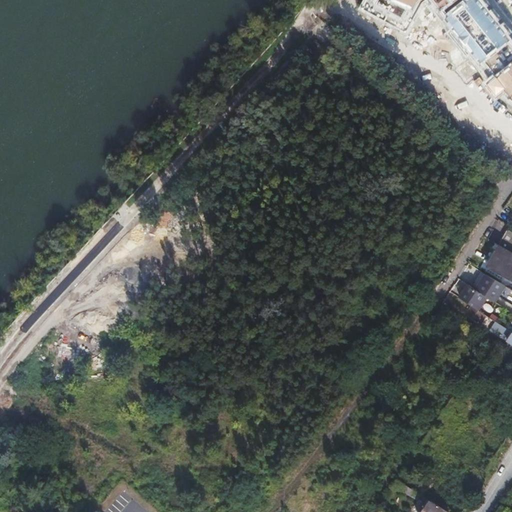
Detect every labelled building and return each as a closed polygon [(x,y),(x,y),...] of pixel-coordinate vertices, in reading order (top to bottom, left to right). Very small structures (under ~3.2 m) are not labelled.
[(434,0),(442,8),(452,0),(369,0),(365,8),(408,31),(424,0),(434,0)] [(452,0),(442,8),(484,62),(490,58),(511,40),(511,32),(486,0),(452,0)] [(511,91),(511,40),(490,58),(511,91)] [(498,243),(501,245),(511,251),(511,226),(509,225),(498,243)] [(486,244),(497,251),(501,245),(498,243),(489,238),(486,244)] [(511,251),(501,245),(497,251),(488,266),(511,279),(511,251)] [(483,274),(474,289),(476,290),(489,298),(497,303),(507,287),(483,274)] [(476,290),(467,303),(472,306),(480,311),(489,298),(476,290)] [(446,308),(441,305),(437,311),(442,314),(446,308)] [(480,311),(472,306),(468,313),(481,321),(485,314),(480,311)] [(481,321),(491,328),(495,321),(485,314),(481,321)] [(491,328),(504,336),(508,329),(495,321),(491,328)] [(419,356),(416,361),(423,366),(426,361),(419,356)] [(398,481),(404,484),(412,473),(406,470),(398,481)] [(398,481),(397,480),(394,486),(418,500),(421,495),(404,484),(398,481)] [(461,493),(455,504),(463,509),(473,493),(465,488),(461,493)] [(448,500),(455,504),(461,493),(455,489),(448,500)] [(432,501),(425,511),(450,511),(432,501)]
